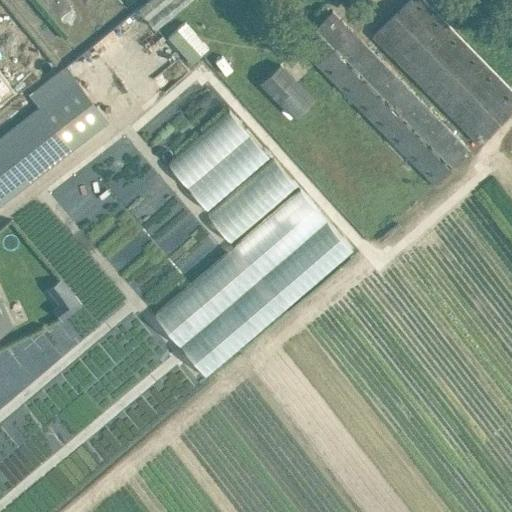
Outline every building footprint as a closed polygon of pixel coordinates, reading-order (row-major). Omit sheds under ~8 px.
[(151,0),(162,15),(185,0),(151,0)] [(511,89),(424,0),(408,0),(403,6),(375,35),(406,69),(477,142),(511,108),(511,89)] [(434,184),(470,151),(332,8),(297,43),(434,184)] [(292,16),(288,28),(300,32),(304,20),(292,16)] [(204,57),(216,47),(192,19),(180,29),(204,57)] [(230,80),(244,67),(231,53),(217,67),(230,80)] [(165,73),(174,80),(185,68),(176,60),(165,73)] [(280,61),(260,82),(294,117),(315,97),(280,61)] [(27,95),(37,108),(0,137),(0,208),(110,122),(66,65),(27,95)] [(180,155),(220,202),(283,149),(243,102),(180,155)] [(272,128),(282,136),(294,123),(284,114),(272,128)] [(325,125),(310,138),(323,154),(338,141),(325,125)] [(243,231),(308,174),(286,150),(222,207),(243,231)] [(342,199),(353,185),(343,177),(332,191),(342,199)] [(217,365),(368,247),(318,183),(167,302),(217,365)] [(369,198),(355,211),(367,225),(381,212),(369,198)] [(59,303),(54,307),(62,318),(81,304),(72,293),(59,303)] [(0,295),(0,328),(13,322),(0,295)]
